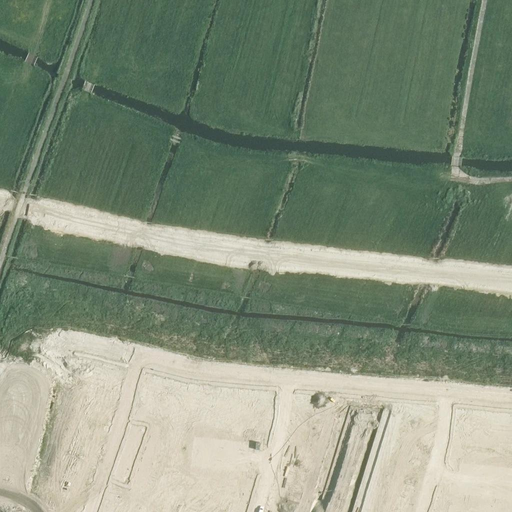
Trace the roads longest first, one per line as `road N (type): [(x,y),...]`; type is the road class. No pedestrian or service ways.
road 1 (unclassified): [(0,270),(91,0)]
road 2 (track): [(484,0),(455,168),(476,180),(511,178)]
road 3 (tertiary): [(289,382),(141,359),(133,370)]
road 4 (tertiary): [(447,396),(289,382)]
road 5 (residential): [(133,370),(90,511)]
road 6 (residential): [(252,511),(289,382)]
